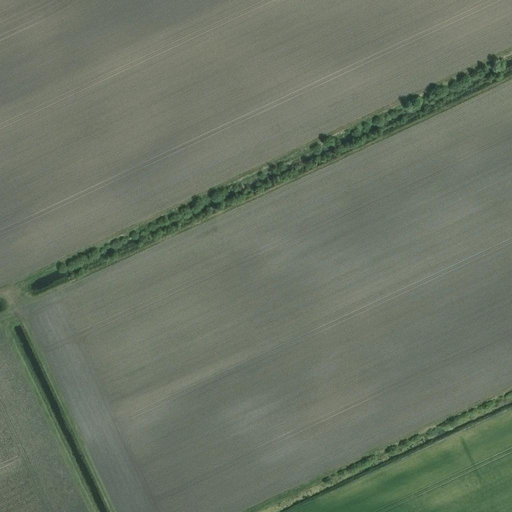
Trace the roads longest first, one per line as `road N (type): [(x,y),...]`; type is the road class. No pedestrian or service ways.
road 1 (track): [(511,33),(0,291)]
road 2 (track): [(8,292),(111,511)]
road 3 (track): [(0,299),(84,506)]
